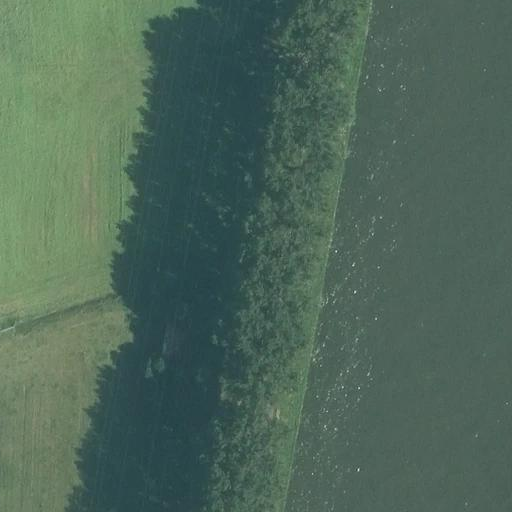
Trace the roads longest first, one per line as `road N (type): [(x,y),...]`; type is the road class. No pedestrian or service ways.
road 1 (unclassified): [(247,511),(334,0)]
road 2 (track): [(87,82),(216,58),(323,62)]
